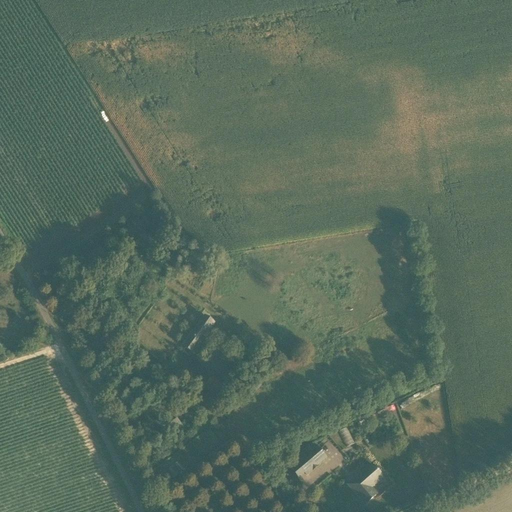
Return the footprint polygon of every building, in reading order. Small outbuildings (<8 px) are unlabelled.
[(192,354),(198,346),(215,323),(204,316),(182,347),(192,354)] [(247,401),(261,386),(260,386),(267,379),(259,372),(249,382),(251,384),(241,395),(247,401)] [(217,399),(226,388),(212,377),(204,387),(217,399)] [(177,418),(167,425),(174,435),(184,428),(177,418)] [(305,476),(326,460),(315,447),(295,463),(305,476)] [(365,506),(377,495),(372,489),(384,478),(371,464),(346,485),(365,506)]
